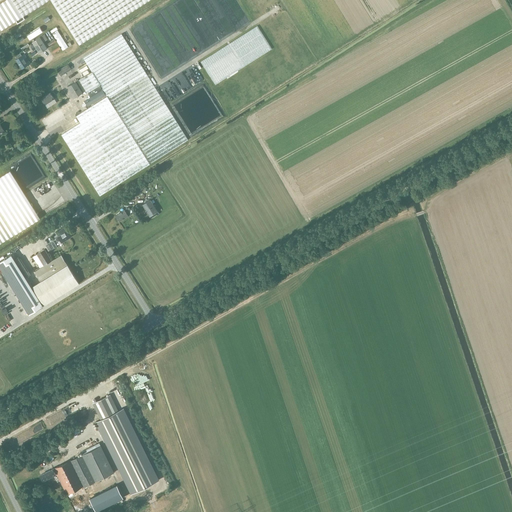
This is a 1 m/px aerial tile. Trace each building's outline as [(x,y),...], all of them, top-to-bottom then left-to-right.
[(148,0),(4,0),(0,3),(0,30),(22,17),(47,0),(50,0),(79,44),(148,0)] [(295,6),(250,34),(280,82),(325,54),(295,6)] [(68,47),(64,40),(58,30),(52,33),(56,40),(63,50),(68,47)] [(88,106),(75,114),(80,122),(61,134),(100,196),(144,168),(150,164),(188,140),(144,70),(121,34),(83,58),(92,71),(90,72),(88,69),(83,71),(86,75),(79,79),(87,93),(100,85),(106,95),(88,106)] [(47,48),(40,37),(40,36),(32,42),(39,53),(47,48)] [(22,68),(28,65),(22,55),(21,55),(20,53),(16,55),(18,58),(16,59),(22,68)] [(61,76),(72,69),(68,64),(57,71),(61,76)] [(82,93),(82,92),(85,90),(79,79),(75,81),(67,86),(74,98),(82,93)] [(106,95),(103,90),(84,101),(88,106),(106,95)] [(53,96),(55,94),(53,91),(50,92),(41,98),(45,104),(54,98),(53,96)] [(0,243),(15,234),(40,218),(10,171),(0,176),(0,243)] [(40,191),(49,186),(46,182),(44,184),(42,182),(36,186),(40,191)] [(146,187),(144,183),(143,182),(132,188),(136,194),(144,189),(146,187)] [(150,199),(142,204),(151,219),(159,214),(157,211),(150,199)] [(131,214),(129,211),(131,210),(129,207),(125,209),(115,215),(119,221),(131,214)] [(71,236),(67,230),(65,227),(59,231),(61,234),(58,236),(55,238),(57,241),(60,240),(61,242),(71,236)] [(41,281),(32,287),(37,294),(44,305),(79,283),(67,264),(61,255),(52,260),(44,248),(36,254),(37,254),(33,257),(40,268),(35,271),(41,281)] [(0,267),(29,314),(44,305),(37,294),(36,294),(11,254),(0,260),(0,267)] [(128,384),(136,379),(132,373),(124,378),(128,384)] [(149,397),(145,388),(144,385),(134,388),(132,383),(128,384),(135,402),(149,397)] [(101,419),(96,422),(131,493),(158,480),(123,408),(117,411),(109,395),(93,403),(101,419)] [(24,424),(0,437),(0,439),(2,443),(4,442),(6,446),(29,432),(24,424)] [(91,443),(97,441),(91,424),(85,426),(91,443)] [(71,460),(84,487),(114,472),(99,442),(77,453),(78,456),(71,460)] [(52,476),(57,473),(67,494),(83,486),(71,460),(53,468),(54,468),(40,475),(43,480),(52,476)] [(117,485),(89,499),(95,511),(123,497),(117,485)]
